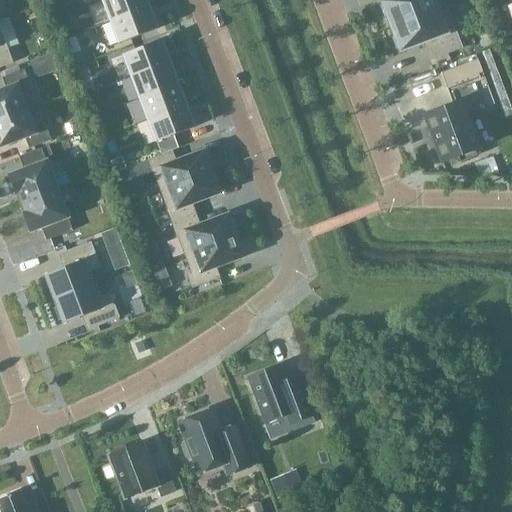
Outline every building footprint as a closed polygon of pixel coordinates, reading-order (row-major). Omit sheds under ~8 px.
[(109,22),(147,7),(144,0),(102,0),(101,0),(109,22)] [(441,0),(386,0),(380,2),(381,5),(378,6),(383,18),(386,17),(390,27),(444,7),(441,0)] [(118,44),(155,29),(147,7),(109,22),(118,44)] [(444,7),(390,27),(393,37),(390,38),(395,50),(398,49),(399,52),(428,41),(435,58),(460,48),(444,7)] [(0,67),(12,63),(0,32),(0,67)] [(130,77),(168,63),(160,41),(122,55),(130,77)] [(78,78),(89,74),(80,51),(69,56),(78,78)] [(499,103),(511,97),(511,94),(496,51),(482,56),(499,103)] [(97,75),(117,69),(113,57),(93,63),(97,75)] [(452,105),(423,116),(441,163),(457,157),(459,162),(476,156),(473,150),(478,149),(466,115),(493,105),(476,60),(440,73),(452,105)] [(138,99),(176,84),(168,63),(130,77),(138,99)] [(5,89),(0,90),(0,118),(25,109),(25,110),(30,108),(20,84),(27,81),(23,69),(0,78),(5,89)] [(146,120),(184,106),(176,84),(138,99),(146,120)] [(155,142),(193,128),(184,106),(146,120),(155,142)] [(25,109),(0,118),(0,146),(23,138),(28,149),(50,140),(42,120),(31,124),(25,110),(25,109)] [(129,155),(145,149),(141,138),(124,144),(129,155)] [(40,149),(17,157),(22,170),(7,176),(14,194),(17,193),(21,203),(55,190),(40,149)] [(170,151),(147,160),(151,172),(152,172),(160,192),(210,173),(202,152),(175,162),(170,151)] [(113,173),(125,169),(120,157),(109,161),(113,173)] [(210,173),(160,192),(167,211),(166,211),(171,224),(194,215),(190,204),(217,193),(210,173)] [(55,190),(21,203),(25,213),(22,214),(28,232),(40,228),(45,241),(71,231),(55,190)] [(194,215),(171,224),(175,236),(176,236),(183,255),(234,236),(226,216),(199,226),(194,215)] [(234,236),(183,255),(191,275),(186,276),(191,289),(218,279),(214,267),(241,257),(234,236)] [(90,285),(86,273),(99,268),(89,242),(64,252),(69,267),(45,276),(54,299),(90,286),(90,285)] [(118,318),(109,293),(100,296),(95,283),(90,285),(90,286),(54,299),(57,307),(53,309),(58,320),(61,319),(63,323),(87,314),(92,328),(118,318)] [(145,351),(141,341),(133,344),(137,354),(145,351)] [(279,367),(248,378),(264,423),(284,415),(287,424),(312,415),(298,377),(284,382),(279,367)] [(184,458),(187,459),(191,458),(197,474),(230,462),(234,473),(250,467),(234,426),(219,431),(211,409),(177,422),(185,442),(181,443),(180,446),(184,458)] [(111,455),(107,457),(123,498),(155,486),(160,497),(174,492),(166,470),(152,475),(141,444),(125,451),(123,447),(110,452),(111,455)] [(0,511),(27,511),(25,506),(23,506),(18,491),(0,497),(0,511)]
